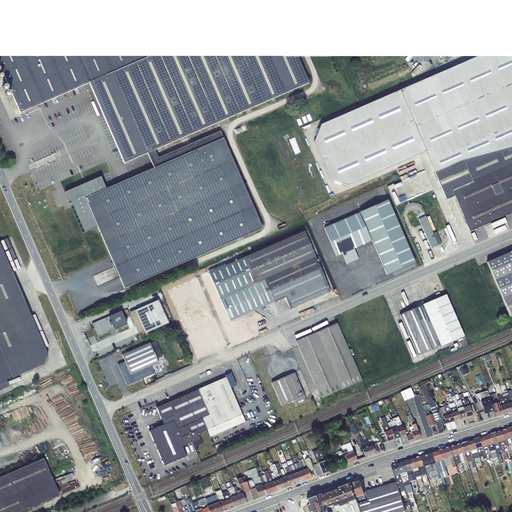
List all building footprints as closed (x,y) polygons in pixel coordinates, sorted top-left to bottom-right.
[(124,163),(147,153),(154,150),(308,83),(272,0),(0,0),(0,64),(21,112),(89,82),(124,163)] [(511,0),(432,0),(451,45),(511,18),(511,0)] [(463,159),(511,146),(511,42),(399,92),(426,152),(435,172),(463,159)] [(426,152),(399,92),(322,124),(315,143),(332,180),(348,186),(426,152)] [(154,168),(223,138),(220,131),(158,158),(154,150),(147,153),(154,168)] [(223,138),(154,168),(106,188),(101,177),(65,192),(69,201),(71,200),(84,231),(97,226),(124,288),(262,228),(223,138)] [(511,146),(463,159),(435,172),(447,200),(455,196),(470,231),(511,212),(511,146)] [(359,213),(371,241),(354,248),(354,249),(372,241),(387,275),(415,262),(388,200),(359,213)] [(371,241),(359,213),(358,213),(324,228),(332,247),(334,252),(336,256),(342,253),(342,254),(354,249),(354,248),(371,241)] [(419,219),(431,247),(448,240),(444,229),(437,232),(436,232),(437,231),(434,223),(430,225),(426,216),(419,219)] [(459,227),(455,229),(461,244),(466,242),(459,227)] [(290,309),(330,291),(304,231),(245,257),(256,283),(264,279),(274,302),(285,297),(290,309)] [(354,249),(342,254),(347,264),(359,259),(354,249)] [(511,251),(487,262),(510,316),(511,315),(511,251)] [(256,283),(245,257),(208,272),(220,298),(256,283)] [(0,389),(9,386),(6,380),(43,364),(48,354),(7,260),(0,263),(0,389)] [(264,279),(256,283),(220,298),(230,322),(274,302),(264,279)] [(197,328),(200,335),(202,334),(208,334),(207,332),(218,328),(203,293),(199,295),(197,290),(192,292),(188,283),(179,286),(185,301),(173,306),(185,333),(197,328)] [(447,294),(423,305),(440,346),(465,336),(447,294)] [(160,299),(134,309),(144,333),(170,323),(160,299)] [(423,305),(400,314),(418,355),(440,346),(423,305)] [(261,316),(250,320),(252,325),(263,321),(261,316)] [(96,330),(98,336),(110,330),(105,319),(93,324),(95,328),(94,328),(94,329),(94,330),(95,330),(96,330)] [(321,398),(362,380),(351,354),(349,350),(337,323),(296,341),(321,398)] [(200,335),(197,328),(185,333),(188,341),(200,335)] [(125,361),(131,375),(152,366),(159,363),(150,343),(122,355),(125,361)] [(152,366),(131,375),(125,361),(118,364),(127,385),(154,373),(152,366)] [(462,369),(460,370),(462,375),(469,372),(467,367),(466,367),(465,365),(461,367),(462,369)] [(294,373),(272,383),(281,405),(295,400),(304,395),(294,373)] [(219,424),(242,415),(226,377),(157,407),(164,424),(155,428),(152,436),(162,460),(170,463),(186,456),(182,446),(185,445),(199,439),(197,434),(207,429),(219,424)] [(505,404),(502,394),(498,383),(496,384),(500,394),(497,395),(500,406),(505,404)] [(432,414),(438,412),(435,406),(434,403),(425,386),(424,384),(418,386),(428,404),(429,405),(432,414)] [(413,397),(414,396),(410,388),(400,392),(404,400),(413,397)] [(462,407),(463,408),(469,406),(469,405),(467,397),(464,398),(459,389),(456,390),(460,399),(462,407)] [(483,408),(485,414),(494,411),(492,404),(489,395),(488,390),(475,394),(482,408),(483,408)] [(457,408),(462,407),(460,399),(457,401),(454,395),(453,392),(449,393),(454,402),(457,408)] [(505,404),(510,403),(507,392),(502,394),(505,404)] [(500,407),(500,406),(497,395),(496,393),(493,394),(489,395),(492,404),(498,402),(500,407)] [(424,411),(418,394),(414,396),(413,397),(426,437),(432,435),(429,426),(426,416),(432,414),(429,405),(428,404),(426,404),(428,410),(424,411)] [(304,395),(295,400),(297,405),(307,401),(304,395)] [(450,408),(452,412),(457,411),(457,408),(454,402),(448,405),(450,408)] [(498,402),(492,404),(494,411),(495,416),(503,414),(500,407),(498,402)] [(438,405),(435,406),(438,412),(440,419),(442,424),(446,424),(443,415),(440,408),(439,408),(438,405)] [(443,415),(452,412),(450,408),(448,405),(440,408),(443,415)] [(463,408),(466,417),(472,415),(469,406),(463,408)] [(457,411),(460,419),(466,417),(463,408),(462,407),(457,408),(457,411)] [(452,412),(454,421),(460,419),(457,411),(452,412)] [(412,424),(415,423),(413,420),(409,412),(405,414),(406,416),(407,416),(410,421),(411,426),(412,426),(412,424)] [(438,412),(432,414),(434,421),(440,419),(438,412)] [(443,415),(446,424),(454,421),(452,412),(443,415)] [(434,421),(432,414),(426,416),(429,426),(435,424),(434,421)] [(246,422),(242,415),(219,424),(222,431),(246,422)] [(387,423),(391,430),(396,428),(393,420),(392,419),(390,416),(388,417),(389,420),(390,422),(387,423)] [(398,416),(392,419),(393,420),(396,428),(402,426),(398,416)] [(390,430),(391,430),(387,423),(384,417),(381,419),(383,426),(382,427),(384,432),(390,430)] [(444,431),(442,424),(440,419),(434,421),(435,424),(439,433),(444,431)] [(414,430),(411,431),(415,441),(421,439),(415,423),(412,424),(412,426),(414,430)] [(210,436),(222,431),(219,424),(207,429),(210,436)] [(396,428),(400,437),(406,435),(402,426),(396,428)] [(391,430),(390,430),(394,439),(400,437),(396,428),(391,430)] [(511,438),(508,429),(502,431),(505,440),(511,438)] [(390,430),(384,432),(385,435),(388,441),(394,439),(390,430)] [(409,434),(406,435),(409,443),(415,441),(411,431),(409,432),(409,434)] [(505,440),(502,431),(496,433),(499,442),(505,440)] [(499,442),(496,433),(491,435),(494,444),(499,442)] [(344,436),(341,437),(343,443),(349,441),(347,435),(344,436)] [(365,457),(375,454),(372,444),(365,447),(360,437),(359,436),(356,438),(361,449),(362,448),(365,457)] [(489,445),(486,436),(480,438),(483,447),(488,445),(489,445)] [(483,447),(480,438),(474,440),(477,449),(483,447)] [(477,449),(474,440),(468,442),(471,451),(477,449)] [(506,445),(505,440),(499,442),(502,450),(506,462),(508,461),(507,459),(508,459),(506,452),(505,452),(504,446),(506,445)] [(471,451),(468,442),(462,443),(465,453),(471,451)] [(502,450),(499,442),(494,444),(499,460),(500,464),(503,463),(499,451),(502,450)] [(221,443),(215,445),(217,452),(223,449),(221,443)] [(350,443),(341,446),(342,450),(346,448),(348,454),(344,455),(345,456),(347,464),(357,460),(353,452),(350,443)] [(465,453),(462,443),(457,445),(459,455),(465,453)] [(499,460),(494,444),(489,445),(488,445),(491,453),(492,458),(493,461),(499,460)] [(459,455),(457,445),(450,447),(453,457),(459,455)] [(492,458),(491,453),(488,445),(483,447),(485,456),(488,455),(490,459),(492,458)] [(453,457),(450,447),(433,452),(436,462),(443,460),(450,457),(453,457)] [(485,456),(483,447),(477,449),(480,457),(483,456),(484,459),(486,459),(485,456)] [(346,448),(342,450),(337,452),(339,457),(341,456),(342,457),(345,456),(344,455),(348,454),(346,448)] [(317,463),(313,465),(315,470),(317,475),(323,473),(319,463),(324,461),(320,449),(312,452),(317,463)] [(477,449),(471,451),(475,464),(478,463),(479,464),(481,463),(480,457),(477,449)] [(475,464),(471,451),(465,453),(468,461),(471,460),(474,469),(476,468),(475,467),(476,467),(475,464)] [(436,462),(433,452),(427,454),(430,464),(436,462)] [(306,459),(305,454),(304,453),(302,454),(304,458),(298,460),(301,467),(302,467),(306,465),(304,459),(306,459)] [(309,458),(313,470),(315,470),(313,465),(308,453),(305,454),(306,459),(309,458)] [(468,461),(465,453),(459,455),(462,463),(465,462),(466,465),(469,464),(468,461)] [(430,464),(427,454),(421,456),(424,466),(430,464)] [(462,463),(459,455),(453,457),(456,464),(462,463)] [(418,468),(424,466),(421,456),(415,458),(418,468)] [(0,511),(18,511),(59,495),(44,458),(0,477),(0,511)] [(307,468),(309,472),(313,470),(309,458),(306,459),(304,459),(306,465),(307,468)] [(413,469),(410,460),(404,462),(407,471),(413,470),(413,469)] [(443,460),(436,462),(440,474),(441,480),(443,485),(446,484),(444,477),(448,476),(446,471),(443,460)] [(319,463),(323,473),(329,471),(324,461),(319,463)] [(407,471),(404,462),(398,464),(401,473),(407,471)] [(436,462),(430,464),(432,470),(434,476),(435,480),(436,482),(441,480),(440,474),(436,462)] [(280,479),(285,477),(284,474),(283,469),(280,469),(278,463),(275,464),(280,479)] [(274,481),(280,479),(275,464),(271,465),(274,475),(272,476),(272,477),(274,481)] [(398,464),(392,466),(395,475),(401,473),(398,464)] [(432,470),(430,464),(424,466),(426,473),(428,478),(429,482),(435,480),(434,476),(432,470)] [(426,473),(424,466),(418,468),(420,475),(423,474),(425,478),(427,483),(429,482),(428,478),(426,473)] [(302,470),(306,480),(311,478),(309,472),(307,468),(303,470),(302,470)] [(262,485),(257,473),(256,470),(250,473),(251,476),(252,479),(246,481),(249,490),(255,487),(262,485)] [(302,470),(296,473),(300,482),(306,480),(302,470)] [(410,482),(415,480),(415,479),(415,477),(413,470),(407,471),(410,482)] [(274,481),(272,477),(269,478),(267,471),(264,472),(265,475),(268,483),(274,481)] [(410,482),(407,471),(401,473),(404,483),(406,489),(407,493),(412,492),(410,485),(410,482)] [(268,483),(265,475),(261,476),(260,472),(257,473),(262,485),(262,486),(268,483)] [(295,473),(291,475),(295,484),(300,482),(296,473),(295,473)] [(401,473),(395,475),(397,483),(399,490),(403,489),(401,484),(404,483),(401,473)] [(290,475),(285,477),(289,486),(295,484),(291,475),(290,475)] [(280,479),(283,488),(289,486),(285,477),(280,479)] [(280,479),(274,481),(277,491),(283,488),(280,479)] [(227,489),(230,498),(236,495),(234,491),(233,487),(231,481),(228,482),(230,488),(227,489)] [(249,491),(250,491),(249,490),(246,481),(243,483),(241,483),(244,493),(249,491)] [(268,483),(271,493),(277,491),(274,481),(268,483)] [(356,498),(364,495),(360,482),(351,485),(356,498)] [(262,486),(266,495),(271,493),(268,483),(262,486)] [(399,490),(397,483),(365,492),(367,499),(365,499),(364,495),(356,498),(355,498),(356,501),(360,511),(401,511),(405,511),(399,491),(399,490)] [(230,498),(227,489),(224,490),(222,485),(219,486),(222,493),(225,501),(231,498),(230,498)] [(255,487),(259,498),(266,495),(262,486),(262,485),(255,487)] [(356,498),(351,485),(339,489),(345,506),(349,505),(349,503),(356,501),(355,498),(356,498)] [(233,487),(234,491),(236,495),(242,493),(240,489),(237,490),(236,486),(233,487)] [(255,487),(249,490),(250,491),(249,491),(253,500),(259,498),(255,487)] [(345,506),(339,489),(323,495),(327,509),(335,506),(335,508),(340,506),(340,508),(345,506)] [(225,501),(222,493),(219,494),(218,491),(215,492),(216,495),(219,503),(225,501)] [(216,495),(214,496),(211,497),(209,492),(203,494),(205,498),(204,498),(206,503),(207,507),(219,503),(216,495)] [(242,493),(236,495),(239,505),(246,503),(242,493)] [(231,498),(234,507),(239,505),(236,495),(230,498),(231,498)] [(188,511),(186,505),(184,499),(181,500),(179,496),(177,498),(178,500),(178,501),(182,511),(188,511)] [(194,511),(195,511),(192,503),(190,498),(187,499),(189,504),(186,505),(188,511),(194,511)] [(206,503),(204,498),(198,500),(198,501),(200,505),(201,509),(207,507),(206,503)] [(231,498),(225,501),(228,509),(234,507),(231,498)] [(182,511),(178,501),(178,500),(174,501),(175,503),(175,502),(177,507),(173,509),(174,511),(182,511)] [(201,509),(198,501),(192,503),(195,511),(196,511),(201,509)] [(225,501),(219,503),(222,511),(228,509),(225,501)] [(338,511),(360,511),(356,501),(349,503),(349,505),(345,506),(340,508),(340,506),(335,508),(335,506),(327,509),(328,511),(337,511),(339,511),(338,511)] [(207,507),(208,511),(220,511),(222,511),(219,503),(207,507)]
